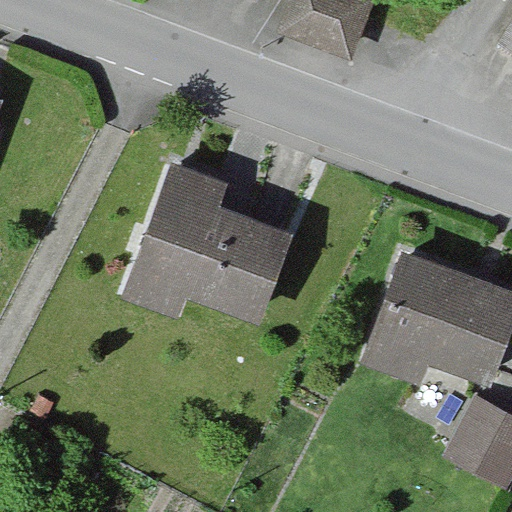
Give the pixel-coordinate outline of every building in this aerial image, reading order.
[(366,0),(291,0),(282,28),(348,51),(366,0)] [(511,15),(499,36),(511,44),(511,15)] [(174,311),(182,288),(256,314),(288,228),(214,201),(223,178),(172,159),(123,292),(174,311)] [(363,359),(416,379),(426,354),(488,377),(511,315),(511,287),(405,247),(363,359)] [(511,469),(511,413),(474,394),(444,453),(505,484),(511,469)]
